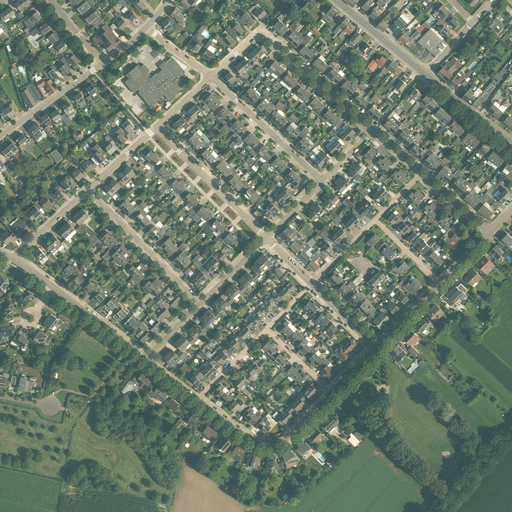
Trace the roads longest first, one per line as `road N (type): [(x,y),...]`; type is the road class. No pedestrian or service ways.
road 1 (residential): [(197,399),(251,439),(272,442),(292,433),(332,390)]
road 2 (residential): [(200,303),(87,189)]
road 3 (residential): [(267,236),(157,128)]
road 4 (residential): [(321,179),(212,77)]
road 5 (residential): [(373,132),(259,36)]
road 6 (residential): [(0,136),(102,62)]
